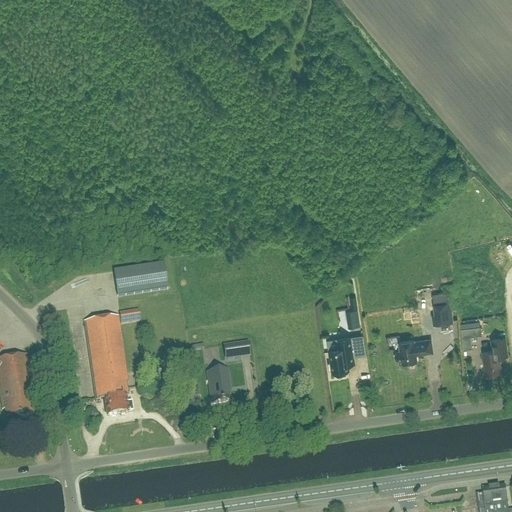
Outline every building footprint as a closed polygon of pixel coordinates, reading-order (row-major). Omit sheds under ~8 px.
[(163,265),(113,273),(117,298),(167,291),(163,265)] [(432,294),(432,296),(437,324),(452,322),(448,293),(447,292),(432,294)] [(348,327),(360,326),(357,310),(346,311),(348,327)] [(120,326),(140,323),(138,311),(119,314),(120,326)] [(124,416),(125,414),(127,414),(127,413),(132,413),(131,403),(126,404),(125,397),(128,396),(126,383),(127,382),(118,318),(84,323),(96,401),(104,400),(107,417),(119,415),(120,416),(124,416)] [(351,336),(337,338),(339,347),(329,349),(331,362),(328,362),(329,370),(332,369),(332,372),(349,370),(348,364),(355,363),(351,336)] [(487,373),(500,371),(498,356),(507,355),(505,337),(492,339),(493,349),(483,351),(487,373)] [(401,360),(402,360),(402,362),(416,360),(416,354),(433,351),(431,339),(414,341),(413,339),(399,341),(401,350),(399,351),(398,351),(396,352),(396,354),(395,355),(395,357),(396,359),(398,360),(399,360),(401,360)] [(231,347),(223,348),(225,360),(241,358),(249,357),(248,345),(240,346),(231,347)] [(30,421),(36,420),(26,357),(0,360),(0,401),(1,411),(5,411),(6,419),(8,419),(10,430),(31,427),(30,421)] [(229,389),(227,372),(206,375),(211,406),(230,403),(228,389),(229,389)] [(208,425),(199,429),(200,431),(203,434),(208,432),(209,427),(208,425)] [(505,488),(483,491),(485,507),(478,508),(478,511),(511,511),(508,511),(507,504),(505,488)]
